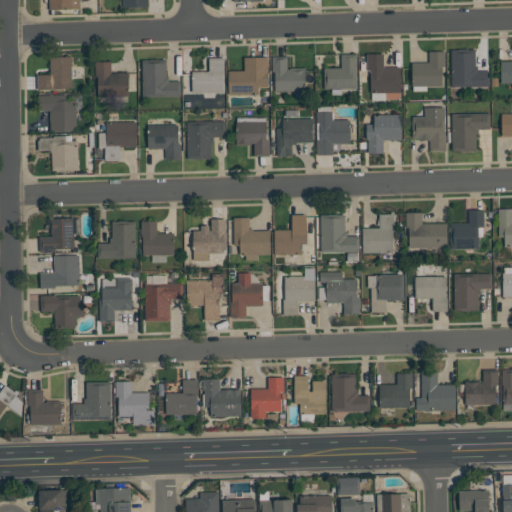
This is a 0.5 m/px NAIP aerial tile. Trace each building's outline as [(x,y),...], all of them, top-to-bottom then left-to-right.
[(79,0),(80,9),(49,9),(49,0),(79,0)] [(451,86),(451,49),(475,49),(475,66),(477,66),(477,71),(489,71),(489,86),(451,86)] [(412,86),(412,62),(429,62),(429,51),(445,51),(445,66),(442,66),(442,86),(426,86),(426,91),(413,91),(413,86),(412,86)] [(400,67),(401,92),(370,93),(370,70),(366,70),(366,53),(383,53),(383,67),(400,67)] [(356,54),(356,70),(356,88),(341,88),(341,95),(332,95),(332,89),(324,89),(324,68),(341,68),(341,54),(356,54)] [(72,87),(54,88),(54,89),(37,89),(37,74),(50,74),(50,56),(71,56),(72,87)] [(268,57),(268,87),(258,87),(258,94),(228,94),(228,70),(244,70),(244,57),(268,57)] [(275,91),(275,72),(272,72),(272,57),(287,57),(287,69),(290,69),(290,67),(305,67),(305,91),(275,91)] [(192,92),(192,71),(209,71),(209,58),(224,58),(224,74),(223,74),(223,92),(192,92)] [(180,96),(142,97),(142,59),(166,59),(166,76),(168,76),(168,81),(180,81),(180,96)] [(129,72),(129,96),(98,96),(98,77),(95,77),(95,61),(111,61),(111,72),(129,72)] [(501,61),(511,61),(511,83),(501,83),(501,61)] [(76,131),(50,131),(50,110),(39,110),(39,95),(66,94),(66,100),(76,100),(76,131)] [(316,155),(316,111),(318,111),(318,106),(331,106),(331,111),(332,111),(332,120),(350,120),(350,143),(333,143),(333,155),(316,155)] [(444,107),(444,135),(446,135),(446,151),(430,151),(430,137),(429,137),(429,140),(420,140),(420,137),(413,137),(413,116),(425,116),(425,107),(444,107)] [(452,113),(490,113),(490,129),(478,129),(478,134),(476,134),(476,151),(452,151),(452,113)] [(366,124),(373,124),(373,114),(401,114),(401,140),(383,140),(383,153),(368,153),(368,139),(366,139),(366,124)] [(511,135),(501,135),(501,114),(511,114),(511,135)] [(236,121),(237,121),(237,117),(265,117),(265,121),(266,121),(266,140),(269,140),(269,155),(254,155),(254,143),(251,143),(251,144),(236,144),(236,121)] [(313,118),(313,142),(296,142),(296,144),(292,144),(292,156),(277,156),(277,128),(282,128),(282,118),(313,118)] [(187,159),(187,121),(225,121),(225,137),(213,137),(213,142),(211,142),(211,158),(187,159)] [(136,122),(136,146),(119,147),(119,161),(104,161),(104,147),(98,147),(98,132),(106,132),(106,122),(136,122)] [(181,159),(165,159),(165,148),(148,148),(148,125),(178,124),(178,144),(181,144),(181,159)] [(38,140),(39,140),(39,138),(53,138),(53,136),(65,135),(65,141),(77,140),(78,170),(52,170),(52,152),(50,152),(50,150),(38,150),(38,140)] [(511,246),(504,246),(504,237),(498,237),(498,209),(511,209),(511,246)] [(483,210),(483,227),(483,237),(479,237),(479,249),(450,249),(450,223),(468,223),(468,210),(483,210)] [(392,253),(362,253),(362,228),(379,228),(379,214),(390,214),(390,211),(394,211),(394,228),(392,228),(392,253)] [(421,212),(422,223),(447,223),(447,247),(409,247),(409,227),(406,227),(406,212),(421,212)] [(274,254),(274,229),(291,229),(291,214),(307,214),(307,243),(302,243),(302,266),(283,266),(283,261),(288,261),(288,254),(274,254)] [(321,251),(320,215),(344,215),(345,231),(347,231),(347,236),(359,236),(359,251),(321,251)] [(270,230),(270,255),(257,255),(257,260),(245,260),(245,255),(240,255),(240,245),(234,245),(234,217),(249,217),(249,228),(253,228),(253,230),(270,230)] [(73,218),(74,248),(55,248),(55,251),(39,252),(39,236),(52,236),(52,233),(50,233),(50,218),(73,218)] [(193,260),(193,230),(201,230),(201,225),(209,225),(209,230),(211,230),(211,219),(225,219),(226,249),(223,249),(224,253),(209,253),(210,260),(193,260)] [(98,258),(98,243),(110,243),(110,237),(112,237),(112,221),(135,221),(135,258),(98,258)] [(166,262),(152,262),(151,255),(143,255),(143,237),(141,237),(141,221),(157,221),(157,233),(173,233),(174,255),(166,255),(166,262)] [(79,255),(79,285),(55,286),(55,287),(40,288),(40,272),(54,272),(54,255),(79,255)] [(511,296),(503,296),(503,273),(504,273),(504,267),(511,267),(511,296)] [(320,271),(342,272),(342,279),(356,279),(356,298),(359,298),(359,313),(344,313),(344,302),(326,302),(326,299),(318,299),(318,287),(326,287),(326,282),(319,282),(320,271)] [(246,316),(230,317),(230,296),(232,296),(232,283),(238,283),(238,272),(250,272),(250,283),(262,282),(262,285),(269,285),(269,300),(263,300),(263,304),(246,305),(246,316)] [(492,273),(492,288),(480,288),(480,293),(478,293),(478,310),(470,310),(470,311),(462,311),(462,310),(454,310),(454,273),(492,273)] [(220,320),(204,320),(204,305),(186,305),(186,280),(212,280),(212,274),(223,274),(223,293),(219,293),(220,320)] [(404,274),(404,296),(404,300),(386,300),(386,312),(371,312),(371,287),(367,287),(367,275),(374,275),(374,274),(404,274)] [(315,276),(315,300),(298,300),(298,314),(286,314),(286,315),(283,315),(283,299),(284,299),(284,276),(315,276)] [(447,310),(432,310),(432,298),(415,298),(415,276),(446,276),(446,297),(447,297),(447,310)] [(132,310),(114,310),(114,321),(99,321),(99,298),(102,298),(102,278),(132,278),(132,310)] [(144,320),(144,283),(180,283),(180,298),(171,298),(171,304),(169,304),(169,320),(144,320)] [(40,295),(56,295),(56,296),(80,295),(80,303),(84,303),(84,316),(75,316),(75,327),(55,328),(54,311),(41,311),(40,295)] [(465,382),(482,382),(482,369),(498,369),(498,384),(495,384),(495,403),(465,403),(465,382)] [(511,410),(503,410),(503,385),(502,385),(502,369),(511,369),(511,410)] [(437,371),(437,384),(455,384),(455,410),(416,410),(416,397),(421,397),(421,371),(437,371)] [(379,407),(379,384),(397,384),(397,373),(412,373),(412,388),(409,388),(409,407),(379,407)] [(370,411),(331,411),(331,374),(355,374),(355,390),(358,390),(358,395),(370,395),(370,411)] [(326,414),(314,414),(314,421),(301,422),(301,414),(300,414),(300,403),(294,403),(294,375),(308,375),(308,381),(325,381),(326,414)] [(251,389),(268,389),(268,377),(283,377),(283,391),(280,391),(280,411),(266,411),(266,417),(251,417),(251,389)] [(240,416),(210,416),(210,406),(204,406),(204,390),(203,390),(203,378),(219,378),(219,389),(240,389),(240,416)] [(165,414),(165,393),(182,393),(182,379),(198,379),(198,396),(197,396),(197,414),(165,414)] [(72,403),(84,403),(84,398),(86,398),(86,381),(111,381),(111,419),(72,419),(72,403)] [(154,424),(133,425),(133,416),(119,416),(118,397),(116,397),(115,381),(131,381),(132,392),(149,392),(149,410),(154,410),(154,424)] [(0,390),(5,384),(14,391),(15,389),(18,391),(15,396),(23,402),(21,415),(7,404),(0,413),(0,390)] [(61,424),(30,424),(30,405),(27,405),(27,390),(43,390),(43,402),(61,402),(61,424)] [(511,511),(500,511),(503,511),(503,496),(502,496),(502,484),(503,484),(503,474),(511,474),(511,511)] [(131,511),(100,511),(100,505),(99,505),(99,504),(96,504),(95,489),(100,489),(100,488),(130,487),(131,511)] [(70,511),(39,511),(39,490),(70,490),(70,511)] [(459,490),(489,490),(489,511),(475,511),(475,510),(459,510),(459,490)] [(219,511),(185,511),(185,498),(200,498),(200,492),(219,491),(219,511)] [(377,511),(377,494),(409,493),(409,511),(377,511)] [(331,495),(331,511),(297,511),(297,495),(331,495)] [(373,511),(341,511),(341,498),(356,498),(356,501),(373,501),(373,511)] [(255,499),(255,508),(255,511),(222,511),(222,499),(255,499)] [(293,499),(293,511),(259,511),(259,500),(293,499)]
